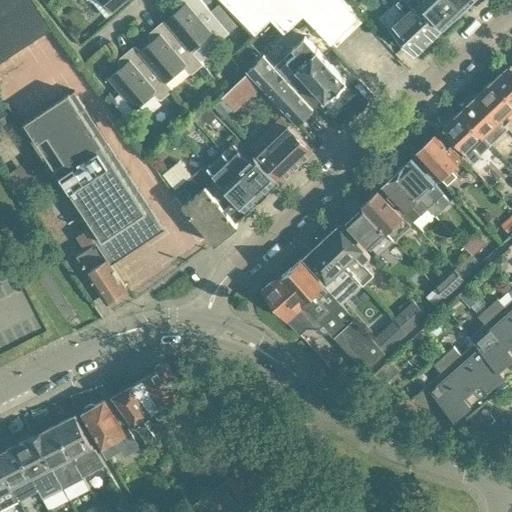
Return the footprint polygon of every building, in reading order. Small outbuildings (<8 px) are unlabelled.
[(0,0),(0,62),(52,29),(33,0),(0,0)] [(128,0),(92,0),(107,17),(112,14),(128,0)] [(221,3),(211,10),(202,0),(179,0),(179,3),(182,7),(167,20),(198,57),(215,42),(219,42),(239,25),(221,3)] [(361,16),(345,0),(223,0),(256,33),(271,18),(285,32),(304,15),(332,44),(361,16)] [(396,0),(398,1),(379,19),(390,32),(393,30),(416,54),(442,29),(418,3),(418,2),(416,0),(396,0)] [(420,0),(420,1),(444,27),(464,8),(456,0),(420,0)] [(456,0),(464,8),(472,0),(456,0)] [(204,64),(198,57),(167,20),(154,31),(153,35),(156,38),(141,51),(172,88),(189,73),(193,74),(204,64)] [(346,80),(305,36),(289,51),(286,49),(272,63),(264,54),(247,71),(297,123),(313,108),(313,109),(324,99),(324,100),(332,93),(346,80)] [(174,90),(172,88),(141,51),(136,46),(123,57),(123,61),(126,64),(109,78),(127,99),(123,103),(132,113),(141,114),(159,99),(162,100),(174,90)] [(511,63),(494,79),(511,97),(511,63)] [(236,111),(259,88),(246,74),(222,97),(233,108),(236,111)] [(511,110),(511,97),(494,79),(477,95),(505,124),(511,118),(508,114),(511,110)] [(89,229),(109,259),(163,224),(75,90),(21,125),(89,229)] [(477,95),(460,110),(492,144),(508,128),(505,124),(477,95)] [(176,114),(187,103),(180,96),(169,107),(176,114)] [(233,108),(222,97),(222,96),(213,104),(224,116),(233,108)] [(201,125),(215,111),(210,105),(195,119),(201,125)] [(0,124),(10,118),(3,108),(0,109),(0,139),(2,138),(0,135),(0,124)] [(492,144),(460,110),(443,127),(471,156),(474,160),(492,144)] [(312,151),(287,124),(267,144),(260,138),(253,145),(259,152),(258,152),(283,179),(312,151)] [(452,168),(463,158),(451,144),(448,147),(436,134),(416,152),(441,179),(443,177),(448,182),(458,174),(452,168)] [(280,181),(255,155),(248,160),(233,144),(223,153),(226,157),(226,156),(264,196),(280,181)] [(26,171),(37,163),(24,145),(13,153),(26,171)] [(223,153),(208,167),(223,185),(248,211),(264,196),(226,156),(226,157),(223,153)] [(444,193),(411,157),(395,171),(428,207),(444,193)] [(180,160),(162,174),(174,188),(172,190),(214,243),(214,244),(238,225),(236,223),(248,211),(223,185),(208,167),(205,164),(198,169),(191,175),(180,160)] [(428,207),(395,171),(381,185),(414,221),(414,220),(428,207)] [(32,181),(22,188),(30,198),(40,191),(32,181)] [(411,225),(377,188),(360,203),(395,240),(411,225)] [(395,240),(360,203),(345,218),(379,254),(395,240)] [(510,232),(511,230),(511,214),(502,224),(510,232)] [(371,255),(340,222),(322,239),(364,283),(374,274),(363,262),(371,255)] [(89,229),(77,239),(85,250),(79,255),(84,263),(88,270),(87,270),(108,302),(128,289),(126,285),(125,284),(109,259),(89,229)] [(476,232),(464,244),(473,253),(485,241),(476,232)] [(364,283),(322,239),(304,256),(328,282),(325,285),(341,304),(364,283)] [(465,277),(481,262),(473,253),(472,254),(468,250),(452,265),(453,266),(464,279),(465,278),(465,277)] [(341,304),(325,285),(301,258),(276,280),(275,280),(273,282),(270,282),(266,286),(266,288),(264,289),(263,288),(261,290),(301,335),(307,329),(320,329),(324,326),(366,371),(385,352),(373,338),(351,315),(341,304)] [(441,278),(435,284),(445,295),(446,296),(464,279),(453,266),(441,278)] [(511,300),(505,306),(497,298),(487,307),(511,334),(511,300)] [(408,332),(427,314),(414,300),(395,317),(408,332)] [(511,368),(511,334),(487,307),(477,316),(485,324),(470,337),(475,343),(477,341),(498,369),(500,368),(506,363),(511,369),(511,368)] [(434,340),(447,329),(436,316),(423,327),(434,340)] [(395,317),(373,338),(385,352),(408,332),(395,317)] [(477,341),(475,343),(461,355),(454,346),(444,355),(485,402),(503,386),(498,380),(505,373),(500,368),(498,369),(477,341)] [(485,402),(444,355),(434,364),(441,372),(412,398),(409,397),(408,398),(440,413),(441,411),(438,410),(444,405),(455,417),(462,411),(468,417),(485,402)] [(189,400),(168,363),(164,365),(162,363),(155,366),(156,370),(144,377),(145,378),(133,384),(153,411),(158,418),(189,400)] [(354,364),(339,378),(347,387),(362,373),(354,364)] [(153,411),(133,384),(133,383),(131,385),(129,382),(120,387),(122,390),(113,395),(135,425),(148,444),(156,438),(143,419),(153,411)] [(123,429),(105,399),(96,405),(91,404),(85,407),(84,412),(81,413),(108,458),(121,450),(125,455),(142,446),(130,426),(123,429)] [(76,414),(55,425),(75,463),(81,475),(105,463),(96,447),(93,448),(92,445),(76,414)] [(55,425),(35,435),(51,466),(52,466),(55,472),(56,472),(61,481),(63,485),(81,475),(75,463),(55,425)] [(35,435),(15,445),(35,483),(39,491),(41,496),(63,485),(61,481),(56,472),(55,472),(52,466),(51,466),(35,435)] [(35,483),(15,445),(0,452),(0,463),(11,486),(18,501),(39,491),(35,483)] [(165,459),(159,463),(167,473),(172,469),(165,459)] [(0,463),(0,509),(18,501),(11,486),(0,463)] [(266,496),(246,468),(244,465),(227,478),(228,479),(194,503),(198,511),(253,511),(262,511),(274,508),(265,497),(266,496)] [(186,494),(184,496),(190,505),(196,501),(191,496),(189,497),(186,494)]
